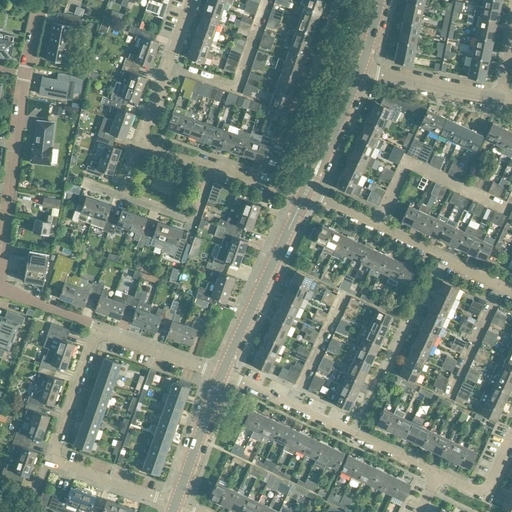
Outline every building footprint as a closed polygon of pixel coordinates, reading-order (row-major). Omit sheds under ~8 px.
[(148,0),(146,7),(158,11),(156,16),(163,19),(169,0),(148,0)] [(231,5),(232,1),(229,0),(207,0),(206,4),(223,10),(225,3),(231,5)] [(259,3),(249,0),(247,0),(246,6),(257,10),(259,3)] [(322,9),(325,2),(320,0),(301,0),(300,6),(304,7),(324,14),(325,10),(322,9)] [(499,10),(501,0),(499,0),(482,0),(482,7),(499,10)] [(422,15),(424,5),(407,1),(404,11),(422,15)] [(221,15),(223,10),(206,4),(202,15),(225,23),(227,17),(221,15)] [(257,10),(246,6),(244,11),(255,15),(257,10)] [(497,21),(499,10),(482,7),(475,6),(473,15),(474,16),(497,21)] [(283,11),(272,7),(268,19),(279,23),(280,22),(289,25),(290,21),(289,19),(282,16),(283,11)] [(324,14),(304,7),(300,18),(317,24),(319,17),(322,19),(324,14)] [(420,25),(422,15),(404,11),(402,21),(420,25)] [(71,26),(71,27),(80,29),(82,17),(73,15),(71,26)] [(225,23),(202,15),(199,25),(215,31),(218,25),(223,27),(225,23)] [(474,16),(472,26),(477,27),(495,30),(497,24),(500,24),(501,21),(497,21),(474,16)] [(313,34),(317,24),(300,18),(296,29),(313,34)] [(278,28),(279,23),(268,19),(266,27),(273,30),(274,27),(278,28)] [(250,31),(252,25),(241,21),(239,27),(250,31)] [(418,35),(420,25),(402,21),(400,31),(418,35)] [(71,27),(71,26),(53,22),(46,59),(64,62),(71,27)] [(212,42),(215,31),(199,25),(195,36),(212,42)] [(155,55),(159,42),(146,38),(148,32),(131,26),(128,32),(136,35),(132,47),(139,49),(155,55)] [(248,37),(250,31),(239,27),(237,33),(248,37)] [(310,45),(313,34),(296,29),(291,27),(289,32),(295,34),(293,40),(310,45)] [(493,40),(495,30),(477,27),(475,37),(493,40)] [(416,45),(418,35),(400,31),(398,41),(416,45)] [(0,55),(3,56),(3,55),(10,56),(14,36),(0,33),(0,55)] [(274,38),(263,34),(261,40),(272,44),(274,38)] [(208,53),(212,42),(195,36),(191,47),(208,53)] [(231,49),(242,53),(246,41),(235,37),(231,49)] [(491,50),(493,40),(475,37),(473,47),(491,50)] [(270,50),(272,44),(261,40),(259,46),(270,50)] [(306,56),(310,45),(293,40),(289,50),(306,56)] [(414,55),(416,45),(398,41),(396,51),(414,55)] [(214,55),(208,53),(191,47),(187,57),(204,63),(206,57),(212,59),(214,55)] [(491,50),(473,47),(471,57),(489,60),(491,50)] [(150,67),(155,55),(139,49),(137,56),(130,53),(128,59),(125,58),(123,64),(135,68),(137,62),(150,67)] [(240,58),(242,53),(231,49),(227,59),(238,63),(240,58)] [(302,67),(306,56),(289,50),(285,61),(302,67)] [(268,54),(257,51),(253,62),(264,66),(268,54)] [(412,65),(414,55),(396,51),(394,61),(412,65)] [(487,70),(489,60),(471,57),(469,67),(487,70)] [(237,68),(238,63),(227,59),(223,70),(234,74),(237,68)] [(302,67),(285,61),(278,59),(274,70),(281,72),(298,78),(302,67)] [(264,66),(253,62),(251,67),(262,71),(264,66)] [(133,74),(135,68),(123,64),(121,70),(123,70),(122,76),(120,82),(119,83),(142,90),(146,78),(133,74)] [(487,70),(469,67),(467,77),(485,80),(487,70)] [(97,74),(90,72),(88,81),(94,83),(97,74)] [(261,76),(250,72),(246,84),(257,88),(261,76)] [(294,89),(298,78),(281,72),(277,83),(294,89)] [(42,76),(38,94),(72,100),(72,99),(75,83),(83,84),(84,77),(70,74),(69,82),(44,77),(44,76),(42,76)] [(192,92),(196,81),(185,77),(181,88),(192,92)] [(119,83),(120,82),(117,81),(111,99),(111,100),(123,104),(125,98),(138,103),(142,90),(119,83)] [(203,96),(207,85),(196,81),(192,92),(203,96)] [(291,100),(294,89),(277,83),(274,94),(291,100)] [(255,92),(257,88),(246,84),(242,94),(250,97),(252,91),(255,92)] [(214,100),(218,89),(207,85),(203,96),(214,100)] [(219,102),(223,91),(218,89),(214,100),(219,102)] [(238,100),(239,96),(229,93),(225,104),(235,107),(238,100)] [(287,110),(291,100),(274,94),(270,104),(287,110)] [(121,109),(123,104),(111,100),(111,99),(107,97),(104,103),(109,105),(111,106),(109,112),(116,114),(114,121),(129,126),(134,114),(121,109)] [(383,98),(380,104),(375,102),(371,112),(387,119),(394,122),(403,106),(383,98)] [(258,112),(259,108),(261,104),(250,100),(248,108),(258,112)] [(178,132),(186,110),(176,106),(174,112),(173,112),(167,128),(178,132)] [(429,130),(437,114),(427,109),(420,126),(429,130)] [(189,136),(195,119),(197,114),(186,110),(178,132),(189,136)] [(383,129),(387,119),(371,112),(367,121),(383,129)] [(438,134),(446,118),(437,114),(429,130),(438,134)] [(415,129),(420,119),(416,117),(411,127),(415,129)] [(448,139),(455,123),(446,118),(438,134),(448,139)] [(200,140),(206,123),(195,119),(189,136),(200,140)] [(51,147),(54,123),(37,121),(34,145),(33,144),(32,151),(31,162),(50,164),(52,147),(51,147)] [(125,139),(129,126),(114,121),(111,127),(104,125),(103,130),(100,129),(98,136),(110,140),(112,134),(125,139)] [(379,138),(383,129),(367,121),(362,130),(379,138)] [(221,148),(227,131),(230,125),(224,122),(222,129),(216,127),(210,144),(216,146),(215,149),(220,150),(221,148)] [(210,144),(216,127),(206,123),(200,140),(210,144)] [(457,143),(465,127),(455,123),(448,139),(457,143)] [(495,144),(502,127),(493,123),(485,139),(495,144)] [(466,147),(474,131),(465,127),(457,143),(466,147)] [(503,148),(511,132),(502,127),(495,144),(503,148)] [(243,155),(248,138),(250,134),(239,130),(238,135),(232,151),(243,155)] [(384,140),(379,138),(362,130),(358,139),(374,147),(380,149),(384,140)] [(232,151),(238,135),(227,131),(221,148),(232,151)] [(475,152),(483,136),(474,131),(466,147),(475,152)] [(503,148),(501,153),(511,157),(511,154),(511,132),(503,148)] [(108,145),(110,140),(98,136),(96,141),(98,142),(96,147),(103,150),(101,157),(117,163),(121,150),(108,145)] [(253,159),(259,142),(248,138),(243,155),(253,159)] [(374,147),(358,139),(354,149),(370,156),(374,147)] [(264,163),(275,167),(283,144),(273,140),(271,146),(270,146),(264,163)] [(264,163),(270,146),(259,142),(253,159),(264,163)] [(417,159),(422,148),(412,143),(407,154),(417,159)] [(423,161),(427,151),(422,148),(417,159),(423,161)] [(375,159),(370,156),(354,149),(349,158),(366,166),(371,168),(375,159)] [(401,159),(403,154),(393,149),(390,154),(401,159)] [(398,165),(401,159),(390,154),(387,160),(398,165)] [(435,167),(439,157),(434,154),(429,165),(435,167)] [(112,174),(117,163),(101,157),(99,164),(91,161),(90,166),(87,166),(85,171),(97,176),(99,170),(112,174)] [(444,172),(449,161),(439,157),(435,167),(444,172)] [(361,175),(365,166),(349,158),(345,167),(361,175)] [(453,176),(458,165),(453,163),(448,173),(453,176)] [(464,168),(458,165),(453,176),(459,179),(464,168)] [(357,184),(361,175),(345,167),(341,177),(357,184)] [(395,172),(384,167),(381,173),(392,178),(395,172)] [(392,178),(381,173),(379,178),(389,183),(392,178)] [(475,186),(480,176),(474,173),(469,184),(475,186)] [(480,189),(485,178),(480,176),(475,186),(480,189)] [(352,194),(357,184),(341,177),(336,186),(352,194)] [(423,190),(428,180),(422,177),(417,187),(423,190)] [(493,195),(498,185),(493,182),(488,192),(493,195)] [(70,183),(66,199),(73,201),(75,195),(82,197),(84,187),(70,183)] [(436,196),(441,186),(436,183),(431,194),(436,196)] [(499,198),(504,187),(498,185),(493,195),(499,198)] [(383,196),(386,191),(375,186),(373,191),(383,196)] [(442,199),(447,188),(441,186),(436,196),(442,199)] [(256,218),(260,206),(247,201),(250,195),(238,191),(231,209),(256,218)] [(381,202),(383,196),(373,191),(370,197),(381,202)] [(455,205),(460,195),(454,192),(449,203),(455,205)] [(460,208),(465,197),(460,195),(455,205),(460,208)] [(91,224),(99,201),(86,197),(81,210),(75,208),(71,220),(77,222),(78,220),(91,224)] [(61,201),(56,200),(44,198),(43,206),(54,208),(59,209),(61,201)] [(111,205),(99,201),(91,224),(102,228),(102,230),(108,232),(112,220),(106,218),(111,205)] [(473,214),(478,203),(472,201),(468,211),(473,214)] [(479,216),(484,206),(478,203),(473,214),(479,216)] [(422,204),(419,210),(411,226),(420,230),(429,214),(432,208),(422,204)] [(411,226),(419,210),(409,205),(401,221),(411,226)] [(129,229),(135,214),(122,209),(118,222),(112,220),(108,232),(114,234),(114,232),(119,234),(122,227),(129,229)] [(252,230),(256,218),(231,209),(225,227),(237,232),(239,226),(252,230)] [(491,223),(496,212),(491,210),(486,220),(491,223)] [(501,227),(506,217),(496,212),(491,223),(501,227)] [(35,220),(33,233),(55,237),(58,217),(45,214),(44,221),(35,220)] [(147,218),(135,214),(129,229),(136,232),(133,239),(138,241),(137,246),(143,248),(144,245),(148,233),(142,231),(147,218)] [(429,235),(437,219),(429,214),(420,230),(429,235)] [(438,239),(446,223),(448,219),(439,214),(437,219),(429,235),(438,239)] [(165,242),(170,226),(158,222),(154,235),(148,233),(144,245),(150,247),(150,245),(156,247),(158,240),(165,242)] [(448,243),(456,227),(446,223),(438,239),(448,243)] [(235,237),(237,232),(225,227),(218,225),(214,236),(223,239),(220,246),(227,249),(243,254),(248,242),(235,237)] [(313,228),(308,239),(315,242),(324,246),(332,230),(322,225),(320,231),(313,228)] [(183,230),(170,226),(165,242),(172,245),(169,251),(175,253),(173,259),(179,261),(184,246),(178,244),(183,230)] [(457,248),(465,232),(456,227),(448,243),(457,248)] [(483,240),(479,239),(483,231),(478,228),(474,236),(466,252),(475,257),(483,240)] [(333,251),(341,234),(332,230),(324,246),(322,250),(331,254),(333,251)] [(466,252),(474,236),(465,232),(457,248),(466,252)] [(343,255),(351,239),(341,234),(333,251),(343,255)] [(352,259),(360,243),(351,239),(343,255),(352,259)] [(485,261),(493,245),(483,240),(475,257),(485,261)] [(360,243),(352,259),(361,264),(369,247),(370,244),(366,242),(364,245),(360,243)] [(239,266),(243,254),(227,249),(220,246),(216,258),(214,257),(212,263),(224,267),(226,262),(239,266)] [(370,268),(378,252),(369,247),(361,264),(370,268)] [(46,269),(49,253),(29,249),(27,265),(46,269)] [(380,272),(387,256),(378,252),(370,268),(380,272)] [(59,298),(72,303),(80,278),(73,275),(72,277),(67,276),(73,259),(58,254),(53,269),(55,270),(50,285),(62,289),(59,298)] [(389,277),(396,260),(387,256),(380,272),(389,277)] [(398,281),(406,265),(396,260),(389,277),(387,281),(396,286),(398,281)] [(222,273),(224,267),(212,263),(208,261),(206,268),(212,270),(210,275),(217,277),(215,284),(231,290),(235,278),(222,273)] [(311,275),(313,271),(311,270),(314,264),(306,261),(303,269),(305,270),(305,272),(311,275)] [(46,269),(27,265),(24,281),(43,285),(46,269)] [(408,286),(416,269),(406,265),(398,281),(408,286)] [(332,278),(334,274),(325,270),(321,279),(330,284),(332,278)] [(308,289),(312,279),(296,272),(292,281),(308,289)] [(345,274),(338,288),(341,289),(348,292),(349,289),(351,285),(345,282),(348,276),(345,274)] [(144,280),(157,284),(159,279),(146,275),(144,280)] [(94,296),(98,284),(92,282),(91,284),(87,283),(87,280),(80,278),(72,303),(83,307),(88,294),(94,296)] [(336,287),(339,281),(332,278),(330,284),(336,287)] [(303,298),(308,289),(292,281),(287,290),(303,298)] [(454,299),(459,289),(443,282),(438,291),(454,299)] [(106,297),(108,290),(103,288),(104,286),(98,284),(94,296),(99,298),(95,311),(108,315),(113,300),(106,297)] [(226,302),(231,290),(215,284),(212,291),(200,287),(196,298),(211,303),(213,297),(226,302)] [(152,305),(144,302),(148,293),(137,289),(135,296),(134,296),(130,309),(135,311),(131,324),(143,328),(149,312),(152,305)] [(299,307),(303,298),(287,290),(283,299),(299,307)] [(336,296),(326,291),(323,296),(334,301),(336,296)] [(450,308),(454,299),(438,291),(434,301),(450,308)] [(130,309),(134,296),(123,292),(122,296),(115,294),(113,300),(108,315),(119,320),(124,307),(130,309)] [(331,307),(334,301),(323,296),(321,302),(331,307)] [(480,311),(485,301),(478,298),(476,302),(473,301),(470,306),(480,311)] [(295,317),(299,307),(283,299),(279,309),(295,317)] [(173,300),(170,309),(166,321),(171,323),(167,336),(179,341),(184,325),(178,322),(180,315),(175,314),(179,302),(173,300)] [(446,317),(450,308),(434,301),(430,310),(446,317)] [(360,307),(349,302),(347,307),(357,312),(360,307)] [(480,311),(470,306),(468,312),(478,316),(480,311)] [(166,321),(170,309),(164,307),(163,309),(158,308),(155,315),(149,312),(143,328),(155,332),(160,319),(166,321)] [(357,312),(347,307),(344,313),(355,318),(357,312)] [(290,326),(295,317),(279,309),(274,318),(290,326)] [(325,320),(328,314),(317,309),(315,315),(325,320)] [(393,317),(377,310),(372,319),(389,327),(393,317)] [(441,327),(446,317),(430,310),(425,319),(441,327)] [(22,325),(24,317),(8,311),(5,318),(0,315),(0,355),(2,356),(5,349),(9,351),(19,324),(22,325)] [(504,322),(506,316),(496,311),(493,317),(504,322)] [(322,325),(325,320),(315,315),(312,320),(322,325)] [(501,327),(504,322),(493,317),(491,323),(501,327)] [(286,335),(290,326),(274,318),(270,327),(286,335)] [(389,327),(372,319),(368,328),(384,336),(389,327)] [(441,327),(425,319),(421,328),(437,336),(441,327)] [(472,329),(474,324),(464,319),(461,325),(472,329)] [(191,345),(196,332),(202,334),(206,322),(199,320),(199,322),(194,320),(191,327),(184,325),(179,341),(191,345)] [(348,330),(351,325),(341,320),(338,325),(348,330)] [(50,342),(48,349),(71,357),(75,345),(62,340),(66,328),(51,323),(45,341),(50,342)] [(346,336),(348,330),(338,325),(335,331),(346,336)] [(469,335),(472,329),(461,325),(459,330),(469,335)] [(282,344),(286,335),(270,327),(265,337),(282,344)] [(316,338),(319,332),(309,327),(306,333),(316,338)] [(384,336),(368,328),(364,337),(380,345),(384,336)] [(437,336),(421,328),(416,338),(433,345),(437,336)] [(495,340),(498,335),(487,330),(485,336),(495,340)] [(314,343),(316,338),(306,333),(303,338),(314,343)] [(492,346),(495,340),(485,336),(482,341),(492,346)] [(277,354),(282,344),(265,337),(261,346),(277,354)] [(376,354),(380,345),(364,337),(359,347),(376,354)] [(340,349),(342,343),(332,338),(329,344),(340,349)] [(428,354),(433,345),(416,338),(412,347),(428,354)] [(463,348),(466,343),(455,338),(453,343),(463,348)] [(460,354),(463,348),(453,343),(450,349),(460,354)] [(340,349),(329,344),(327,349),(337,354),(340,349)] [(273,363),(277,354),(261,346),(257,355),(273,363)] [(310,351),(300,346),(297,351),(308,356),(310,351)] [(376,354),(359,347),(355,356),(371,364),(376,354)] [(424,364),(428,354),(412,347),(408,356),(424,364)] [(486,359),(489,353),(479,348),(476,354),(486,359)] [(66,369),(71,357),(48,349),(45,356),(43,355),(39,366),(51,370),(53,364),(66,369)] [(308,356),(297,351),(294,357),(305,362),(308,356)] [(486,359),(476,354),(473,360),(484,364),(486,359)] [(268,372),(273,363),(257,355),(252,364),(268,372)] [(371,364),(355,356),(351,365),(367,373),(371,364)] [(420,373),(424,364),(408,356),(404,365),(420,373)] [(457,361),(447,356),(444,362),(454,367),(457,361)] [(331,367),(333,362),(323,357),(320,362),(331,367)] [(511,359),(507,357),(502,366),(511,371),(511,359)] [(104,358),(100,369),(117,375),(121,364),(104,358)] [(294,365),(291,364),(288,370),(299,375),(303,365),(296,362),(294,365)] [(331,367),(320,362),(318,368),(328,373),(331,367)] [(454,367),(444,362),(441,367),(452,372),(454,367)] [(480,372),(478,371),(480,366),(472,363),(470,367),(467,372),(478,377),(480,372)] [(511,371),(502,366),(497,364),(492,373),(511,382),(511,371)] [(367,373),(351,365),(346,374),(362,382),(367,373)] [(420,373),(404,365),(399,375),(415,382),(420,373)] [(51,370),(39,366),(37,372),(40,372),(35,385),(42,387),(58,393),(62,380),(49,376),(51,370)] [(113,385),(117,375),(100,369),(96,379),(113,385)] [(151,386),(156,371),(150,369),(145,384),(151,386)] [(299,375),(288,370),(286,375),(296,380),(299,375)] [(340,371),(336,381),(342,384),(358,391),(362,382),(346,374),(340,371)] [(478,377),(467,372),(465,378),(475,383),(478,377)] [(511,382),(492,373),(488,382),(510,393),(511,387),(511,382)] [(322,386),(325,380),(314,375),(312,381),(322,386)] [(446,385),(448,380),(438,375),(436,380),(446,385)] [(109,396),(113,385),(96,379),(92,390),(109,396)] [(186,399),(189,388),(191,383),(179,379),(178,384),(173,382),(169,393),(186,399)] [(446,385),(436,380),(433,386),(443,391),(446,385)] [(320,391),(322,386),(312,381),(309,386),(320,391)] [(461,385),(459,391),(469,396),(472,390),(473,387),(463,382),(461,385)] [(488,382),(484,392),(505,402),(510,393),(488,382)] [(358,391),(342,384),(337,393),(354,401),(358,391)] [(54,405),(58,393),(42,387),(41,390),(36,392),(33,391),(31,397),(29,396),(27,402),(39,406),(41,400),(54,405)] [(106,407),(109,396),(92,390),(89,401),(106,407)] [(349,410),(354,401),(337,393),(332,391),(328,400),(333,403),(349,410)] [(469,396),(459,391),(456,397),(466,401),(469,396)] [(501,411),(505,402),(484,392),(480,401),(485,404),(501,411)] [(182,410),(186,399),(169,393),(165,404),(182,410)] [(102,417),(106,407),(89,401),(85,412),(102,417)] [(37,412),(39,406),(27,402),(25,407),(27,408),(25,413),(32,416),(30,423),(45,428),(50,416),(37,412)] [(178,420),(182,410),(165,404),(161,414),(178,420)] [(496,421),(501,411),(485,404),(480,413),(496,421)] [(396,408),(393,413),(385,429),(395,434),(402,417),(405,412),(396,408)] [(254,430),(261,414),(250,409),(243,425),(254,430)] [(385,429),(393,413),(384,409),(376,425),(385,429)] [(98,429),(102,417),(85,412),(81,422),(98,429)] [(3,414),(0,422),(0,423),(11,427),(14,418),(3,414)] [(174,431),(178,420),(161,414),(157,425),(174,431)] [(264,435),(271,419),(261,414),(254,430),(264,435)] [(404,438),(412,422),(402,417),(395,434),(404,438)] [(274,440),(282,424),(271,419),(264,435),(274,440)] [(94,439),(98,429),(81,422),(77,433),(94,439)] [(413,442),(421,426),(412,422),(404,438),(413,442)] [(41,441),(45,428),(30,423),(27,430),(20,427),(18,432),(16,432),(14,438),(26,443),(28,436),(41,441)] [(285,445),(292,428),(282,424),(274,440),(285,445)] [(174,431),(157,425),(154,436),(171,442),(174,431)] [(423,447),(430,430),(421,426),(413,442),(423,447)] [(295,449),(303,433),(292,428),(285,445),(283,449),(293,454),(295,449)] [(432,451),(440,435),(430,430),(423,447),(432,451)] [(90,451),(94,439),(77,433),(73,445),(90,451)] [(305,454),(313,438),(303,433),(295,449),(305,454)] [(441,455),(449,439),(440,435),(432,451),(441,455)] [(171,442),(154,436),(150,447),(167,453),(171,442)] [(24,447),(26,443),(14,438),(12,443),(14,444),(12,449),(20,452),(17,459),(33,465),(37,452),(24,447)] [(316,459),(323,443),(313,438),(305,454),(316,459)] [(451,460),(458,443),(449,439),(441,455),(451,460)] [(326,464),(334,448),(323,443),(316,459),(326,464)] [(460,464),(467,447),(458,443),(451,460),(460,464)] [(163,463),(167,453),(150,447),(146,457),(163,463)] [(469,468),(477,452),(467,447),(460,464),(469,468)] [(337,469),(344,453),(334,448),(326,464),(337,469)] [(351,476),(358,460),(348,455),(341,471),(351,476)] [(159,474),(163,463),(146,457),(142,469),(159,474)] [(28,477),(33,465),(17,459),(15,465),(8,463),(6,468),(0,466),(0,472),(13,478),(15,472),(28,477)] [(263,463),(253,459),(251,462),(262,467),(263,463)] [(361,481),(369,464),(358,460),(351,476),(361,481)] [(371,485),(379,469),(369,464),(361,481),(371,485)] [(382,490),(389,474),(379,469),(371,485),(382,490)] [(392,495),(400,479),(389,474),(382,490),(392,495)] [(216,482),(209,498),(219,503),(227,487),(229,482),(218,477),(216,482)] [(403,500),(411,484),(400,479),(392,495),(403,500)] [(511,497),(511,485),(509,491),(501,487),(499,492),(511,497)] [(62,511),(76,511),(84,489),(78,487),(76,487),(75,489),(71,487),(66,500),(60,498),(56,510),(62,511)] [(230,508),(237,492),(227,487),(219,503),(230,508)] [(90,491),(84,489),(76,511),(96,511),(97,511),(91,509),(95,496),(91,494),(91,493),(90,491)] [(238,511),(240,511),(248,497),(237,492),(230,508),(238,511)] [(511,510),(511,497),(499,492),(497,496),(505,500),(502,506),(511,510)] [(252,511),(258,501),(248,497),(240,511),(252,511)] [(339,502),(329,497),(327,501),(338,506),(339,502)] [(116,511),(119,504),(107,500),(102,511),(100,511),(97,511),(96,511),(116,511)] [(265,511),(268,506),(258,501),(252,511),(265,511)]
